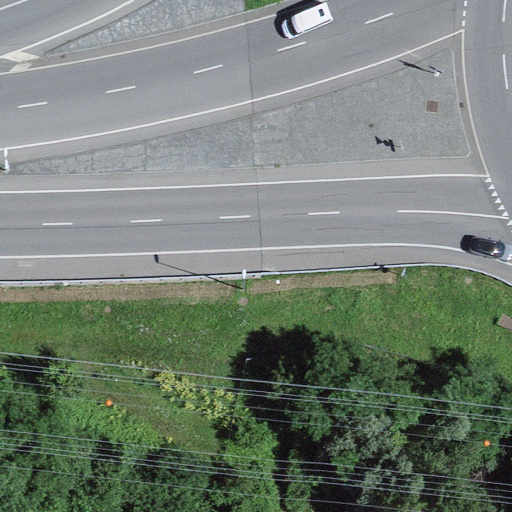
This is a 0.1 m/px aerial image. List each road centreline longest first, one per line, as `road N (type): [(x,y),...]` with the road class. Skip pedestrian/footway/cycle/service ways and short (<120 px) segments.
road 1 (trunk): [(0,225),(397,212),(511,222)]
road 2 (trunk): [(424,0),(206,69),(0,109)]
road 3 (trunk): [(503,0),(501,55),(511,122)]
